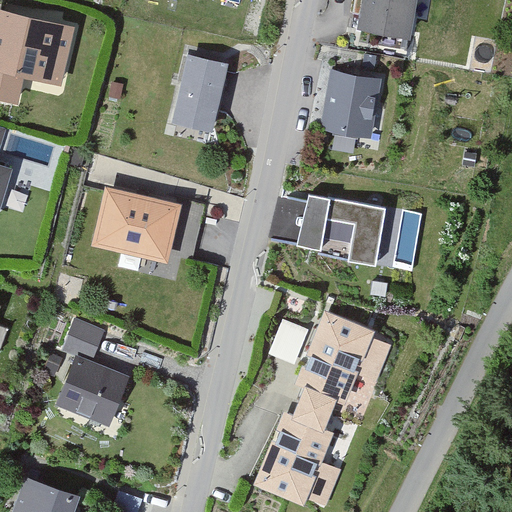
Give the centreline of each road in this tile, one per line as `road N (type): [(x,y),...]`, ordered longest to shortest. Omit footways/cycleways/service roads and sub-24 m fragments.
road 1 (residential): [(310,0),(193,511)]
road 2 (residential): [(404,511),(511,295)]
